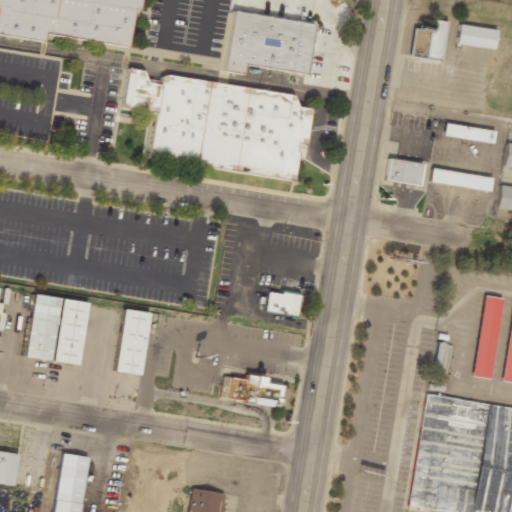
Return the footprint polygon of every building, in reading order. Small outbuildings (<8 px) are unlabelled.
[(0,0),(0,32),(127,51),(134,0),(0,0)] [(242,66),(318,78),(325,32),(337,34),(341,7),(299,1),(296,21),(230,12),(221,71),(241,74),(242,66)] [(445,22),(429,20),(427,30),(412,27),(407,55),(439,60),(445,22)] [(490,51),(494,32),(457,24),(453,43),(490,51)] [(151,111),(144,159),(292,181),(302,109),(291,108),(293,95),(160,76),(159,82),(143,79),(144,70),(125,68),(120,107),(151,111)] [(489,145),(491,132),(441,123),(439,136),(489,145)] [(511,145),(502,144),(499,167),(511,168),(511,145)] [(416,187),(419,164),(383,160),(380,182),(416,187)] [(488,178),(428,168),(425,183),(486,193),(488,178)] [(511,211),(511,188),(495,186),(492,209),(511,211)] [(262,311),(294,315),(296,295),(264,292),(262,311)] [(83,302),(30,294),(20,358),(74,366),(83,302)] [(468,377),(486,379),(499,298),(481,295),(468,377)] [(511,301),(497,381),(510,384),(511,372),(511,301)] [(136,376),(145,313),(119,309),(111,373),(136,376)] [(281,383),(221,375),(218,401),(278,408),(281,383)] [(511,511),(448,511),(404,505),(422,394),(511,408),(511,511)] [(0,484),(8,486),(13,455),(0,452),(0,484)] [(75,511),(84,458),(57,454),(47,511),(75,511)] [(214,511),(216,493),(186,490),(184,511),(214,511)]
